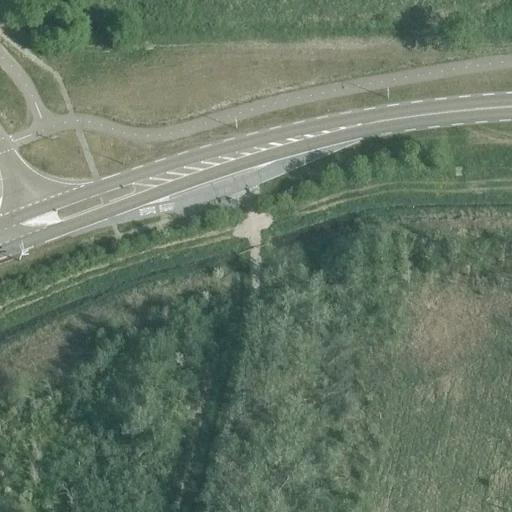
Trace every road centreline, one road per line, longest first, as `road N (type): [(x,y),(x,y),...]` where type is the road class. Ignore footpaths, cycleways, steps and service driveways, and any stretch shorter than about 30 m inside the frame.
road 1 (primary): [(511,107),(321,133),(9,236)]
road 2 (track): [(238,155),(256,262),(254,323),(210,511)]
